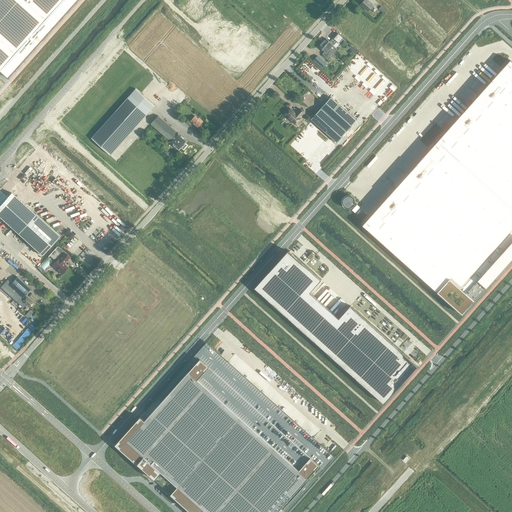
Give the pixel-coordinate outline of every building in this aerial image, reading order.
[(0,0),(0,71),(7,78),(35,47),(33,45),(39,39),(40,41),(77,0),(0,0)] [(373,11),(375,8),(372,6),(373,6),(366,0),(364,0),(361,4),(368,11),(370,8),(373,11)] [(326,38),(322,42),(333,52),(337,48),(333,45),(335,43),(331,40),(329,41),(326,38)] [(333,52),(322,42),(319,46),(325,51),(323,54),(328,58),(333,52)] [(354,53),(356,50),(351,45),(348,49),(350,50),(349,52),(351,55),(354,53)] [(396,187),(363,225),(412,269),(462,314),(497,274),(498,275),(498,274),(497,273),(504,265),(505,267),(506,266),(505,266),(511,258),(511,61),(510,60),(479,94),(446,131),(429,151),(396,187)] [(134,128),(155,106),(136,89),(115,112),(92,138),(111,155),(134,128)] [(357,120),(331,97),(311,119),(337,142),(357,120)] [(290,108),(284,115),(295,124),(301,118),(301,117),(305,113),(300,108),(296,113),(295,113),(294,112),(290,108)] [(198,128),(203,122),(199,118),(198,119),(195,116),(190,121),(198,128)] [(185,143),(187,141),(178,133),(177,134),(158,117),(152,124),(171,141),(170,142),(179,150),(181,147),(183,149),(187,145),(185,143)] [(11,193),(0,204),(0,217),(42,256),(59,236),(11,193)] [(345,195),(342,199),(342,205),(346,209),(350,209),(352,210),(355,213),(356,213),(360,208),(360,207),(355,203),(355,199),(351,195),(345,195)] [(60,253),(59,252),(61,250),(57,247),(57,246),(48,256),(49,255),(54,260),(55,260),(54,260),(60,253)] [(256,286),(255,288),(267,299),(384,403),(385,402),(385,401),(402,382),(403,381),(417,366),(415,364),(411,361),(411,360),(394,345),(350,306),(339,318),(310,292),(321,280),(292,253),(292,254),(288,251),(283,257),(282,258),(281,260),(257,286),(256,286)] [(64,264),(66,261),(69,257),(65,253),(59,260),(58,259),(53,265),(62,274),(68,268),(64,264)] [(45,270),(53,261),(49,257),(41,266),(45,270)] [(15,279),(6,289),(20,301),(22,302),(23,301),(29,306),(33,302),(27,297),(25,299),(23,297),(29,291),(31,289),(17,277),(15,279)] [(17,309),(21,305),(16,301),(12,305),(17,309)] [(22,345),(36,328),(32,324),(17,341),(22,345)] [(137,420),(116,445),(137,464),(138,464),(141,467),(141,468),(190,511),(277,511),(319,465),(210,367),(200,359),(188,372),(176,385),(145,421),(140,417),(137,420)]
